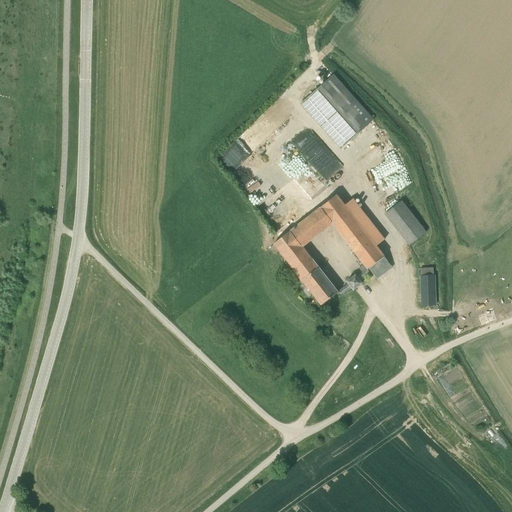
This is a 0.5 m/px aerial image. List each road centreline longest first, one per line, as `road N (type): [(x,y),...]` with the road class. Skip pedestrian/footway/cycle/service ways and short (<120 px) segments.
road 1 (unclassified): [(294,441),(79,238)]
road 2 (tertiary): [(3,511),(79,238)]
road 3 (unclassified): [(294,441),(448,346),(511,320)]
road 4 (tertiary): [(79,238),(84,0)]
